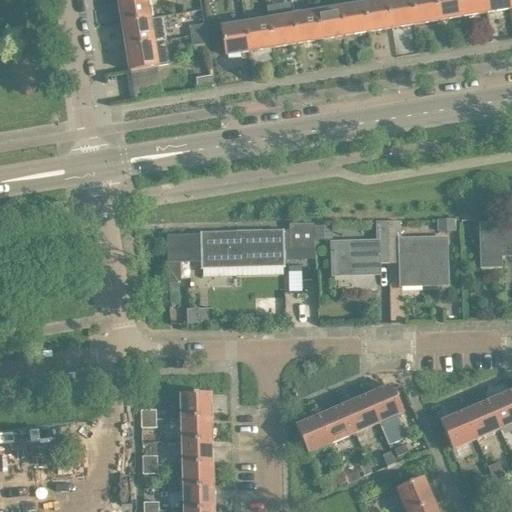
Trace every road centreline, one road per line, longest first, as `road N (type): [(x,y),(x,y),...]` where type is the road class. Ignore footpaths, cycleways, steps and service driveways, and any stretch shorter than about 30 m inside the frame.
road 1 (tertiary): [(511,99),(95,168)]
road 2 (residential): [(511,344),(269,347)]
road 3 (residential): [(125,350),(95,168)]
road 4 (residential): [(95,168),(66,0)]
road 5 (residential): [(269,347),(273,511)]
road 6 (residential): [(269,347),(125,350)]
road 7 (residential): [(0,371),(125,350)]
